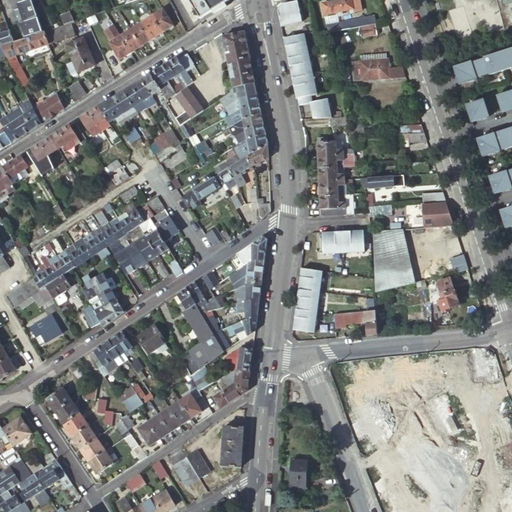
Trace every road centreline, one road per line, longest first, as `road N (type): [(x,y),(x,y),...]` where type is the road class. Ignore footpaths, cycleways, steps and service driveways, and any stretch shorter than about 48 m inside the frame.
road 1 (residential): [(508,330),(404,0)]
road 2 (residential): [(253,0),(0,163)]
road 3 (residential): [(33,246),(152,173),(212,263)]
road 4 (residential): [(21,392),(212,263)]
road 5 (tertiary): [(289,217),(286,155),(255,0)]
road 6 (residential): [(93,499),(267,383)]
road 7 (residential): [(508,330),(305,353)]
road 8 (unclassified): [(305,353),(367,511)]
road 9 (tertiary): [(270,357),(289,217)]
road 10 (residential): [(21,392),(93,499)]
